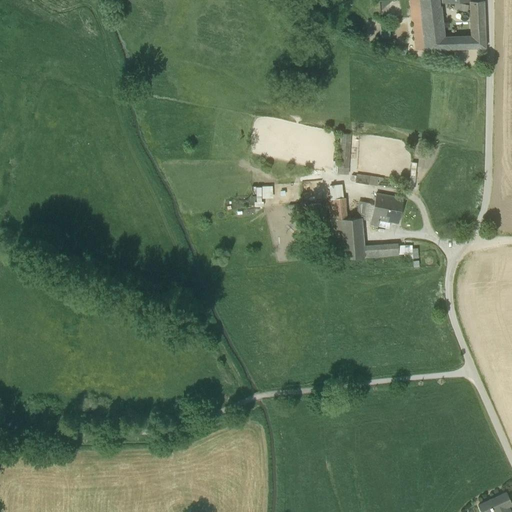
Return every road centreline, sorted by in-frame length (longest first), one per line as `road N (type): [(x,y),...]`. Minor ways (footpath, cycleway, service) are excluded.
road 1 (unclassified): [(489,0),(487,180),(481,219),(449,275),(448,304),(511,458)]
road 2 (track): [(388,191),(417,201),(435,240),(511,243)]
